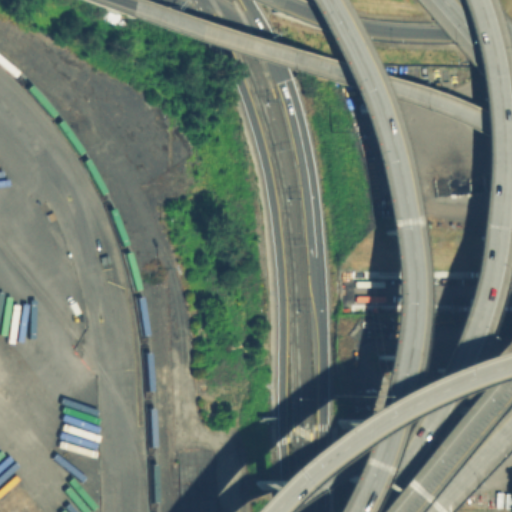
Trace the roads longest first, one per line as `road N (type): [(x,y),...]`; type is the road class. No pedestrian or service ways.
road 1 (motorway): [(345,511),(427,387),(471,264),(486,130),(465,0)]
road 2 (motorway): [(307,0),(356,101),(385,224),(383,340),(356,438),(324,511)]
road 3 (motorway): [(129,5),(415,95),(511,141)]
road 4 (secondary): [(222,43),(268,180),(282,316),(281,441)]
road 5 (motorway): [(511,353),(381,398),(315,436),(225,511)]
road 6 (motorway): [(248,511),(316,470),(390,440),(511,419)]
road 7 (secondary): [(321,316),(304,153),(282,78)]
road 8 (motorway): [(511,39),(333,22),(285,3)]
road 9 (motorway): [(511,345),(370,511)]
road 10 (motorway): [(402,511),(511,399)]
